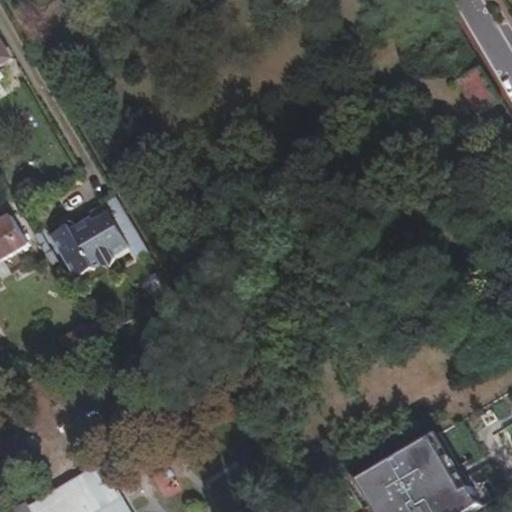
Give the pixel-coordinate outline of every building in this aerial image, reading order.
[(483,110),(500,100),(484,71),(482,67),(442,0),(426,0),(470,74),(464,77),(483,110)] [(0,63),(10,58),(0,40),(0,63)] [(414,115),(362,145),(328,165),(346,197),(432,145),(414,115)] [(511,181),(511,124),(481,143),(505,186),(511,181)] [(53,235),(78,278),(103,263),(104,266),(113,266),(117,258),(115,256),(129,247),(136,258),(150,250),(117,196),(114,192),(102,199),(104,204),(89,213),(93,219),(74,231),(70,225),(53,235)] [(0,262),(31,245),(14,214),(2,221),(0,216),(0,262)] [(62,342),(65,346),(70,355),(116,329),(108,316),(62,342)] [(51,355),(56,364),(70,355),(65,346),(51,355)] [(23,382),(13,365),(8,369),(17,386),(23,382)] [(466,511),(483,502),(440,431),(352,485),(368,511),(466,511)] [(35,510),(31,511),(131,511),(103,462),(31,504),(35,510)] [(489,498),(507,485),(492,465),(474,479),(489,498)]
